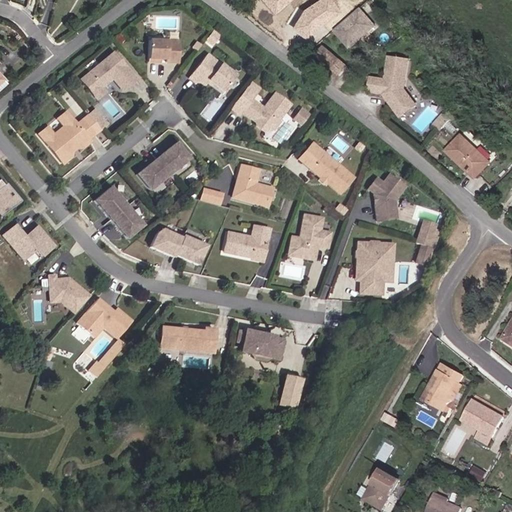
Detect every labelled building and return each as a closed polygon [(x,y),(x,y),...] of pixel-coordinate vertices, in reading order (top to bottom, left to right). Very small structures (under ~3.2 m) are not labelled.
[(275,16),(294,0),(266,0),(264,3),(275,16)] [(316,32),(339,17),(328,0),(327,0),(305,15),(294,32),(310,41),(316,32)] [(376,25),(359,7),(334,31),(350,48),(376,25)] [(216,43),(222,35),(219,33),(216,31),(211,38),(216,43)] [(181,63),(183,42),(152,40),(151,62),(164,63),(164,60),(169,60),(169,63),(181,63)] [(321,48),(314,56),(340,75),(346,67),(321,48)] [(137,78),(115,51),(83,78),(95,92),(103,86),(110,80),(111,76),(113,75),(124,89),(137,78)] [(238,75),(210,55),(193,79),(199,83),(201,81),(208,85),(212,80),(226,91),(238,75)] [(387,61),(385,82),(370,81),(369,97),(383,98),(400,121),(416,109),(405,92),(408,64),(387,61)] [(294,103),(279,92),(268,107),(255,98),(261,90),(253,84),(235,107),(244,113),(246,110),(252,115),(253,113),(260,119),(261,124),(268,130),(275,129),(294,103)] [(99,97),(107,91),(103,86),(95,92),(99,97)] [(300,107),(292,119),(301,125),(309,113),(300,107)] [(95,120),(102,115),(98,110),(91,116),(95,120)] [(93,141),(91,139),(78,123),(68,111),(59,118),(65,126),(65,131),(61,134),(56,134),(49,126),(41,134),(64,162),(73,155),(73,149),(77,146),(86,147),(93,141)] [(454,111),(449,116),(455,121),(460,117),(454,111)] [(110,124),(102,115),(95,120),(103,130),(110,124)] [(455,121),(449,116),(444,121),(450,127),(455,121)] [(97,134),(84,119),(78,123),(91,139),(97,134)] [(356,177),(326,152),(314,141),(307,150),(319,160),(331,170),(324,178),(327,178),(328,179),(329,182),(342,193),(356,177)] [(473,182),(488,166),(460,141),(445,157),(473,182)] [(171,175),(190,159),(177,143),(158,159),(171,175)] [(331,170),(319,160),(307,150),(300,158),(324,178),(331,170)] [(171,175),(158,159),(139,175),(152,191),(171,175)] [(259,183),(262,169),(244,165),(240,180),(242,184),(241,189),(238,188),(236,197),(271,206),(276,188),(259,183)] [(396,200),(406,186),(390,175),(384,183),(378,178),(369,189),(376,194),(375,195),(377,197),(378,203),(377,205),(379,221),(390,219),(389,211),(398,210),(396,200)] [(20,200),(5,182),(0,186),(0,210),(3,214),(20,200)] [(127,207),(111,188),(95,201),(111,220),(127,207)] [(221,205),(223,194),(211,191),(208,201),(221,205)] [(349,209),(342,204),(339,208),(346,214),(349,209)] [(143,226),(127,207),(111,220),(127,239),(143,226)] [(399,218),(398,210),(389,211),(390,219),(399,218)] [(330,246),(332,232),(322,230),(324,217),(307,214),(302,237),(294,235),(292,246),(299,247),(300,249),(298,254),(316,258),(318,250),(316,248),(317,244),(330,246)] [(107,221),(100,228),(112,240),(119,233),(107,221)] [(56,246),(38,225),(27,235),(17,223),(5,233),(26,258),(37,248),(44,256),(56,246)] [(430,246),(435,229),(422,225),(418,242),(424,244),(430,246)] [(267,253),(269,245),(266,244),(267,241),(270,241),(272,229),(256,226),(254,238),(231,233),(227,251),(238,254),(239,252),(243,253),(244,255),(255,257),(256,251),(267,253)] [(177,255),(184,238),(164,229),(159,234),(153,247),(176,257),(177,255)] [(199,265),(208,246),(185,236),(184,238),(177,255),(199,265)] [(385,259),(385,242),(374,242),(373,240),(365,240),(364,241),(353,241),(353,249),(352,250),(352,255),(353,257),(353,265),(358,265),(358,270),(356,270),(356,278),(357,278),(357,291),(379,292),(379,279),(380,279),(380,263),(385,259)] [(388,279),(389,242),(385,242),(385,259),(380,263),(380,279),(388,279)] [(298,254),(300,249),(299,247),(292,246),(291,253),(298,254)] [(266,259),(267,253),(256,251),(255,257),(266,259)] [(92,298),(71,279),(69,281),(66,281),(66,279),(59,280),(58,276),(52,276),(53,303),(63,302),(77,314),(92,298)] [(133,323),(118,310),(116,313),(100,300),(79,324),(96,339),(105,328),(118,340),(119,339),(133,323)] [(511,319),(510,318),(497,337),(511,347),(511,319)] [(212,354),(215,331),(205,330),(204,333),(162,329),(160,348),(178,349),(206,353),(211,354),(212,354)] [(280,361),(284,342),(276,340),(276,338),(247,332),(246,334),(241,333),(239,342),(244,344),(243,353),(254,355),(256,359),(267,361),(271,359),(280,361)] [(98,377),(126,345),(119,339),(118,340),(91,371),(98,377)] [(430,392),(423,404),(439,413),(447,401),(449,403),(459,386),(456,385),(459,379),(439,367),(426,389),(430,392)] [(306,378),(288,374),(279,407),(297,412),(306,378)] [(419,401),(423,404),(430,392),(426,389),(419,401)] [(468,402),(459,421),(490,438),(500,418),(468,402)] [(396,423),(382,415),(378,422),(392,430),(396,423)] [(379,509),(396,481),(378,471),(361,499),(379,509)] [(478,484),(482,477),(473,472),(469,479),(478,484)] [(449,502),(450,499),(437,493),(428,511),(460,511),(462,508),(449,502)]
